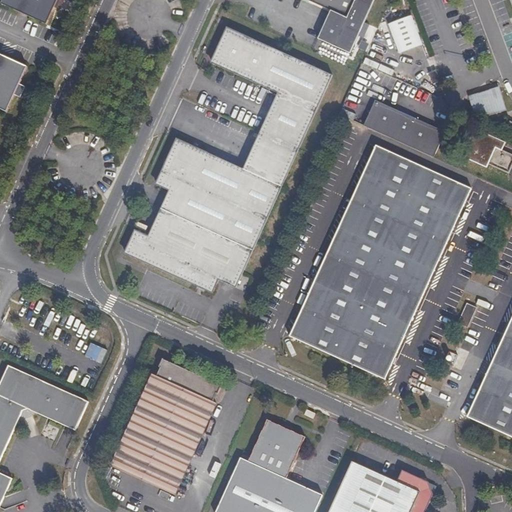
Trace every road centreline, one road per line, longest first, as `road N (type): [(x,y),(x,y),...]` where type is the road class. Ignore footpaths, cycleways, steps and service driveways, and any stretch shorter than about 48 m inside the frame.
road 1 (unclassified): [(471,469),(145,321)]
road 2 (unclassified): [(77,284),(206,0)]
road 3 (unclassified): [(109,0),(0,245)]
road 4 (unclassified): [(145,321),(81,473),(79,494),(98,511)]
